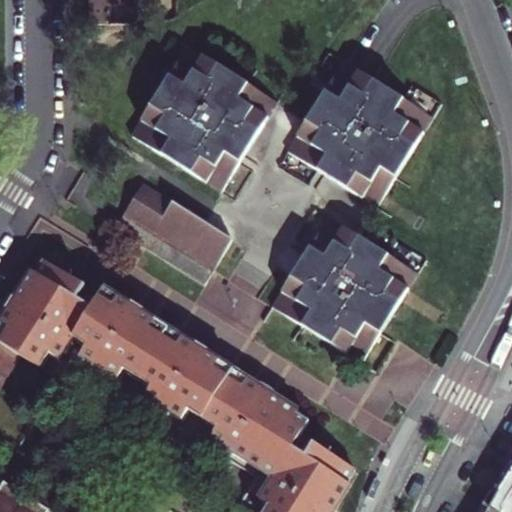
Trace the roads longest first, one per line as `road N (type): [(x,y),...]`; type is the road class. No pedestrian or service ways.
road 1 (tertiary): [(511,269),(385,511)]
road 2 (residential): [(38,0),(41,131),(0,215)]
road 3 (tertiary): [(420,511),(511,329)]
